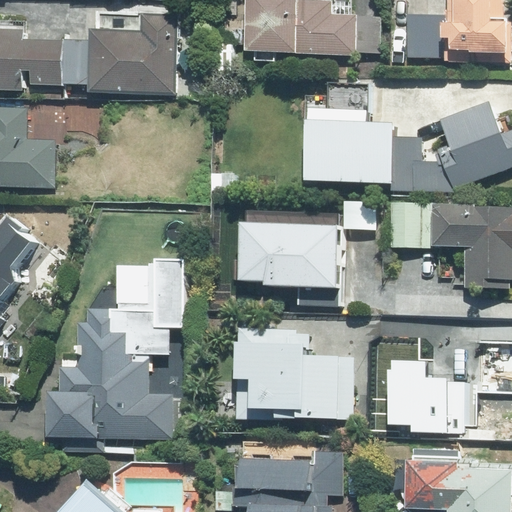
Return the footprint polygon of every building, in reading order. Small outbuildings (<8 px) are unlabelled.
[(335,0),(253,0),(252,50),(360,54),(361,16),(335,15),(335,0)] [(509,0),(451,0),(451,13),(446,13),(444,61),(511,63),(511,23),(509,23),(509,0)] [(178,97),(181,15),(96,12),(93,94),(178,97)] [(27,31),(0,30),(0,92),(26,93),(26,85),(66,87),(68,42),(27,40),(27,31)] [(316,106),(315,142),(304,142),(303,185),(395,187),(395,192),(457,193),(458,190),(511,168),(511,133),(507,135),(494,103),(444,122),(453,147),(442,151),(447,163),(425,163),(426,140),(398,139),(399,124),(374,123),(375,86),(333,84),(332,106),(316,106)] [(0,187),(58,190),(60,143),(30,142),(32,108),(0,107),(0,187)] [(380,202),(349,202),(349,231),(380,231),(380,202)] [(511,206),(395,205),(395,247),(469,248),(469,289),(511,289),(511,206)] [(0,331),(8,321),(0,314),(0,307),(20,284),(11,276),(38,244),(25,233),(28,229),(14,218),(2,233),(5,235),(0,241),(0,331)] [(343,226),(248,225),(248,288),(301,289),(301,307),(342,307),(343,226)] [(53,393),(53,437),(174,439),(175,395),(153,395),(153,357),(172,357),(173,329),(188,329),(189,262),(156,262),(156,267),(122,267),(121,311),(92,310),(92,323),(83,322),(83,363),(65,362),(65,394),(53,393)] [(314,330),(242,328),(241,419),(352,422),(353,360),(314,359),(314,330)] [(511,340),(477,340),(477,386),(469,386),(469,408),(492,408),(491,431),(511,431),(511,340)] [(446,371),(404,370),(403,410),(445,411),(446,371)] [(344,498),(345,454),(296,454),(296,461),(240,461),(240,509),(259,509),(258,511),(335,511),(336,498),(344,498)] [(511,511),(511,464),(455,464),(454,511),(511,511)] [(118,511),(91,488),(69,511),(118,511)]
